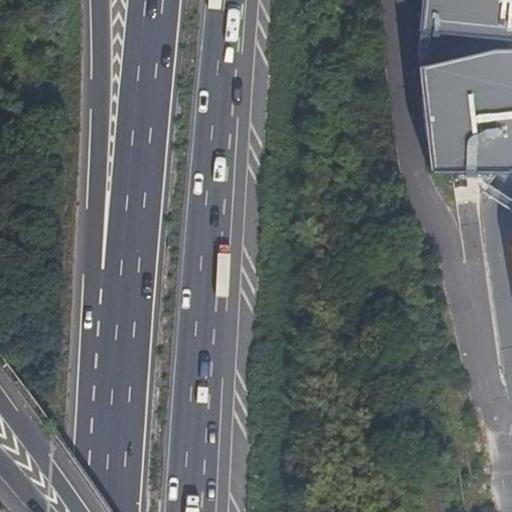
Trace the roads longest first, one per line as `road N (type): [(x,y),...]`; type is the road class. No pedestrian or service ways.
road 1 (motorway): [(189,511),(233,0)]
road 2 (motorway): [(129,239),(113,511)]
road 3 (motorway): [(100,0),(99,171),(129,239)]
road 4 (motorway): [(151,0),(129,239)]
road 5 (motorway): [(95,511),(0,386)]
